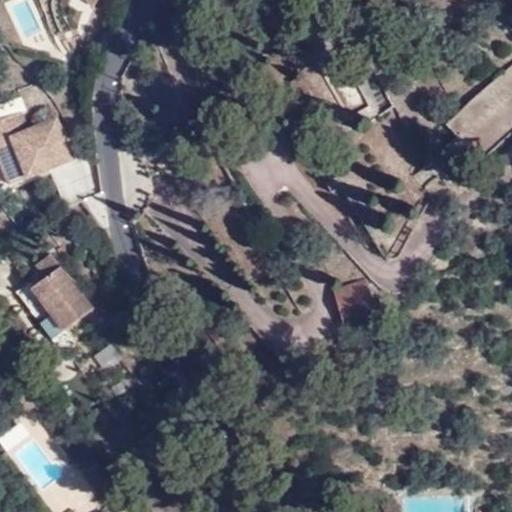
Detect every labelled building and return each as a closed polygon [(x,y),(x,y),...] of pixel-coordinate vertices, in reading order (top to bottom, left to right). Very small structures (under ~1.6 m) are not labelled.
[(511,64),(451,116),(480,151),(511,124),(511,64)] [(27,131),(20,114),(0,121),(0,161),(10,185),(73,160),(56,120),(27,131)] [(92,163),(61,169),(67,197),(97,190),(92,163)] [(56,270),(50,275),(36,283),(32,279),(20,287),(55,340),(69,331),(67,327),(95,309),(55,251),(48,256),(56,270)] [(41,260),(50,275),(56,270),(48,256),(41,260)] [(370,313),(357,271),(332,278),(347,323),(370,313)]
